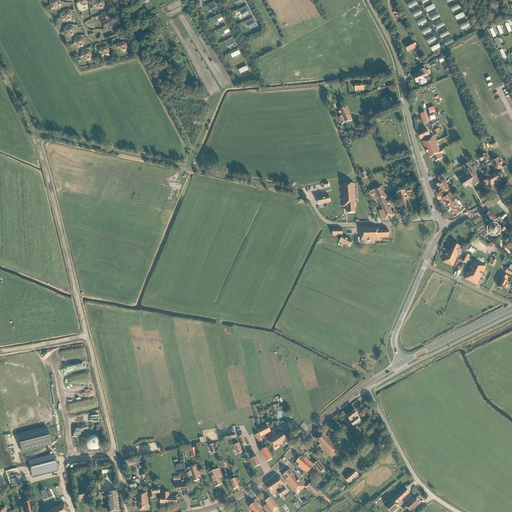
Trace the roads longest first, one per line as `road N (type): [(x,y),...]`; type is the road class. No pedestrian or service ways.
road 1 (track): [(314,206),(295,192),(34,135)]
road 2 (track): [(0,353),(79,337),(84,327),(34,135)]
road 3 (unclassified): [(437,216),(396,56),(368,0)]
road 4 (tertiary): [(197,511),(259,483),(364,386)]
road 5 (unclassified): [(126,511),(84,327)]
road 6 (residential): [(401,363),(393,337),(445,229)]
road 7 (residential): [(434,498),(364,386)]
road 8 (residential): [(437,216),(335,225),(314,206)]
road 9 (tertiary): [(401,363),(511,308)]
